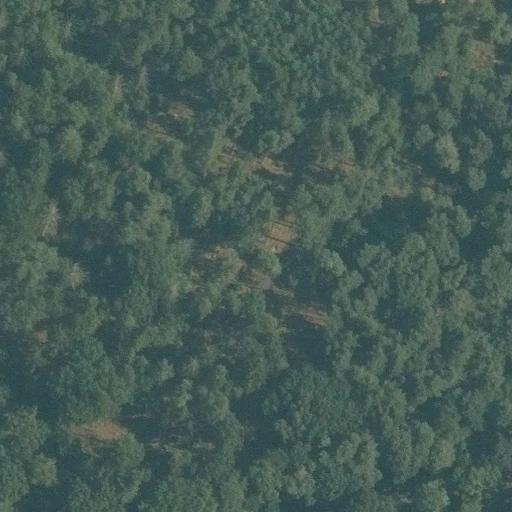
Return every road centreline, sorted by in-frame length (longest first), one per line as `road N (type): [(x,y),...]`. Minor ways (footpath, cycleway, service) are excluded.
road 1 (unclassified): [(511,495),(371,511)]
road 2 (unclassified): [(82,511),(0,415)]
